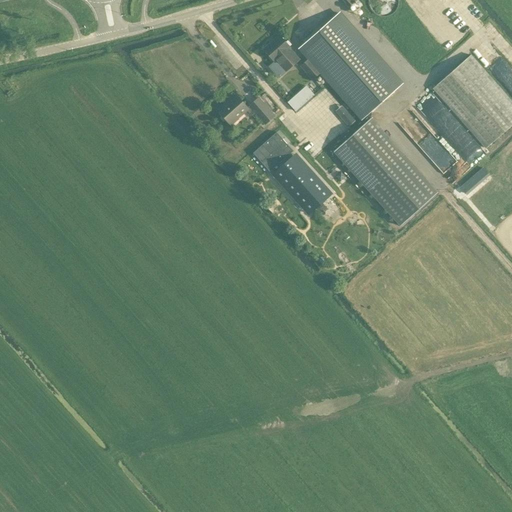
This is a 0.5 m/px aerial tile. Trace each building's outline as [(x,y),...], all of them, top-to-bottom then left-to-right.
[(338,15),(301,47),(364,118),(400,85),(423,63),(367,6),(346,24),(338,15)] [(280,35),(264,49),(275,62),(276,61),(286,72),(300,59),(290,49),(291,48),(280,35)] [(511,51),(500,36),(492,42),(507,63),(507,60),(510,58),(510,61),(511,61),(511,51)] [(511,100),(471,54),(433,88),(487,147),(511,124),(511,100)] [(309,60),(301,66),(313,80),(320,73),(309,60)] [(226,105),(219,112),(222,116),(221,117),(225,122),(227,120),(230,124),(232,123),(233,124),(238,119),(237,118),(248,109),(236,96),(230,102),(229,102),(226,105)] [(259,98),(250,106),(265,124),(274,116),(259,98)] [(350,126),(356,120),(348,111),(342,117),(350,126)] [(368,191),(406,157),(371,118),(333,153),(367,191),(368,191)] [(276,132),(253,153),(268,170),(270,172),(288,155),(293,151),(276,132)] [(292,157),(273,175),(304,209),(308,214),(331,194),(299,158),(298,159),(296,161),(292,157)] [(406,157),(368,191),(400,227),(438,192),(406,157)]
